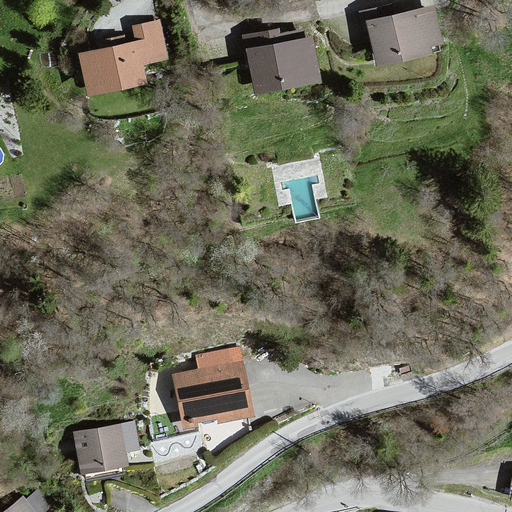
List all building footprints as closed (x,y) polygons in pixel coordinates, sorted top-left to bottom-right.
[(443,47),(436,9),(393,18),(392,13),(361,19),(364,35),(368,34),(375,65),(432,54),(431,49),(443,47)] [(160,20),(132,27),(135,39),(77,52),(86,95),(148,82),(144,66),(169,60),(160,20)] [(280,28),(244,34),(252,87),(323,76),(316,31),(307,32),(307,29),(281,33),(280,28)] [(252,408),(240,354),(169,369),(181,423),(252,408)] [(133,424),(71,434),(78,474),(126,466),(124,449),(137,447),(133,424)] [(38,511),(24,495),(2,511),(38,511)]
